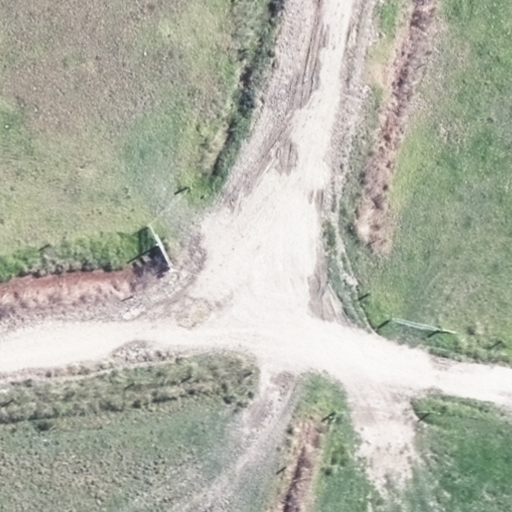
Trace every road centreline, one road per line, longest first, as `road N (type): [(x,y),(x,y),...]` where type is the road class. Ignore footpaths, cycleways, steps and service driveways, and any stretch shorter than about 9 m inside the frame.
road 1 (track): [(0,318),(232,291),(511,362)]
road 2 (track): [(311,0),(232,291)]
